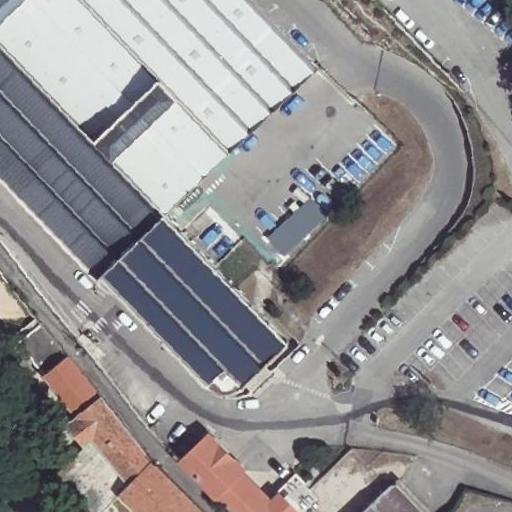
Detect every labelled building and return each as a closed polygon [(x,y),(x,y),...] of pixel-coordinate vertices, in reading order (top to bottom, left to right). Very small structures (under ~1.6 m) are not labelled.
[(0,0),(0,177),(99,280),(101,277),(158,222),(310,73),(240,0),(0,0)] [(282,350),(158,222),(101,277),(109,284),(203,382),(209,387),(220,390),(233,389),(245,385),(282,350)] [(101,397),(42,322),(16,342),(76,416),(64,425),(81,444),(83,442),(87,447),(57,477),(91,511),(106,511),(122,497),(119,493),(151,461),(101,397)] [(182,464),(219,499),(238,471),(240,473),(242,470),(208,435),(205,438),(207,440),(182,464)] [(119,493),(122,497),(136,511),(201,511),(151,461),(119,493)] [(296,511),(277,493),(268,501),(240,473),(238,471),(219,499),(236,511),(296,511)] [(426,511),(399,482),(390,483),(359,511),(426,511)]
